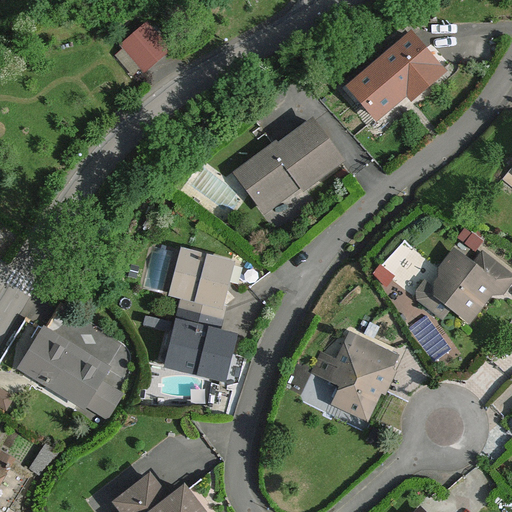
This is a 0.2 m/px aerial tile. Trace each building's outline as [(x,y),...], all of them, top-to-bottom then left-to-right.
[(129,52),(147,72),(169,53),(150,33),(129,52)] [(369,101),(365,104),(377,118),(407,93),(412,99),(442,74),(411,38),(356,86),(369,101)] [(369,101),(356,86),(353,90),(365,104),(369,101)] [(238,176),(260,205),(296,179),(300,185),(303,188),(339,162),(312,125),(277,151),(275,148),(238,176)] [(296,179),(260,205),(265,211),(300,185),(296,179)] [(223,380),(227,361),(223,360),(224,353),(229,354),(234,336),(219,332),(225,305),(221,303),(226,288),(221,287),(223,279),(228,281),(231,265),(185,252),(178,279),(184,281),(181,295),(184,296),(176,323),(180,324),(173,351),(185,354),(181,368),(223,380)] [(511,284),(511,277),(485,256),(474,269),(457,256),(443,273),(454,281),(441,297),(427,286),(421,294),(422,301),(444,319),(454,308),(471,321),(484,304),(480,301),(493,284),(497,288),(505,294),(511,284)] [(184,281),(178,279),(174,293),(181,295),(184,281)] [(480,301),(484,304),(497,288),(493,284),(480,301)] [(71,383),(63,395),(86,409),(110,371),(46,331),(35,349),(23,370),(51,387),(59,375),(71,383)] [(383,371),(388,373),(395,357),(354,338),(340,367),(334,380),(349,387),(341,404),(367,416),(381,390),(376,387),(383,371)] [(185,354),(173,351),(170,365),(181,368),(185,354)] [(315,372),(334,380),(340,367),(322,359),(315,372)] [(381,390),(388,373),(383,371),(376,387),(381,390)] [(59,375),(51,387),(63,395),(71,383),(59,375)] [(17,511),(11,508),(32,475),(0,455),(0,511),(17,511)] [(200,511),(184,490),(167,503),(149,479),(117,502),(124,511),(200,511)]
